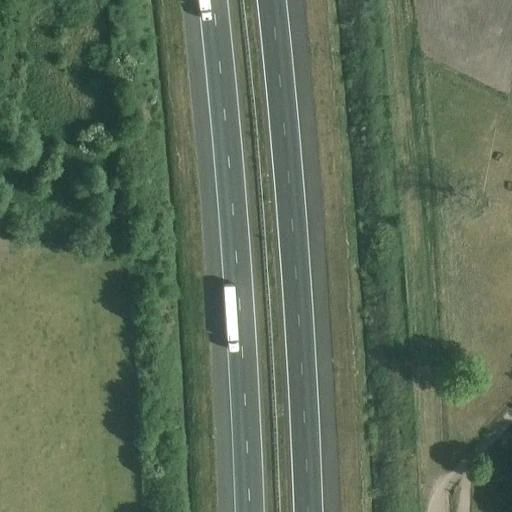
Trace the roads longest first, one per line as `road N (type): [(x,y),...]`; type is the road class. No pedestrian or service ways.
road 1 (motorway): [(309,511),(270,0)]
road 2 (motorway): [(210,0),(247,511)]
road 3 (track): [(511,420),(431,499),(431,511)]
